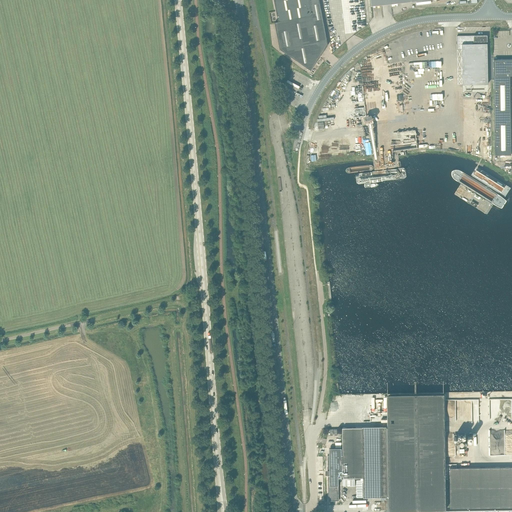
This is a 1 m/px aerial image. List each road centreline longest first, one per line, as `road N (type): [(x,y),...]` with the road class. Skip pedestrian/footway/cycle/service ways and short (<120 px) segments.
road 1 (unclassified): [(294,511),(239,0)]
road 2 (secondary): [(221,501),(177,0)]
road 3 (unclassified): [(314,433),(306,430),(274,125)]
road 4 (track): [(90,321),(183,307),(199,511)]
road 5 (unclassified): [(297,147),(317,92),(361,45),(415,21),(488,16)]
road 6 (track): [(145,511),(159,486),(133,343),(120,330),(85,334),(82,323)]
road 7 (track): [(183,511),(169,325),(137,327),(133,346)]
road 8 (unclassified): [(314,433),(325,371),(319,291)]
